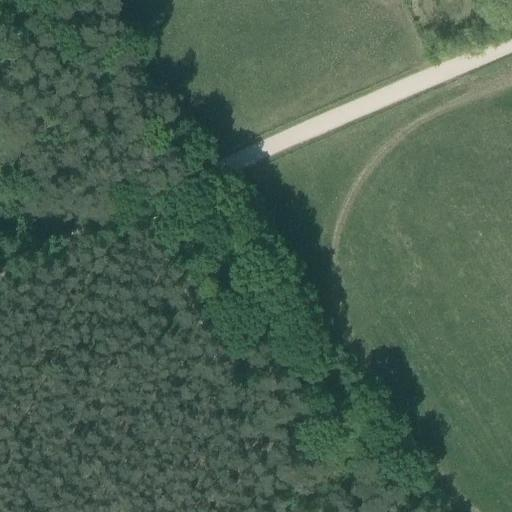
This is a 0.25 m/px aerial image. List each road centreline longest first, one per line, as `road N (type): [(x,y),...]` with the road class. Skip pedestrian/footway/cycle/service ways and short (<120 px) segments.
road 1 (track): [(463,511),(352,355),(331,303),(332,258),(344,211),(376,158),(511,79)]
road 2 (track): [(511,50),(0,267)]
